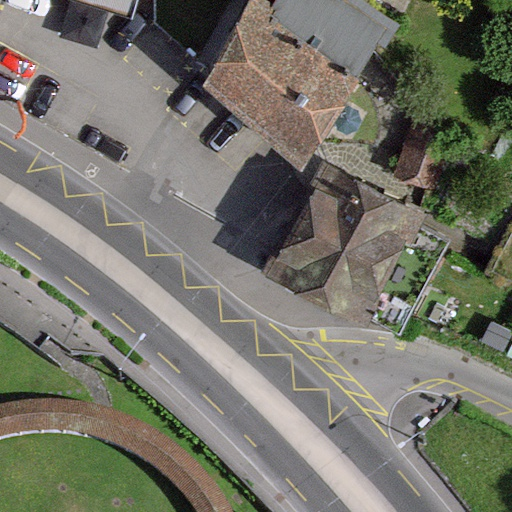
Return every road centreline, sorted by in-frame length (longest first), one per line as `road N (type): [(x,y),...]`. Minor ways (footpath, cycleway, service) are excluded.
road 1 (primary): [(0,187),(102,256),(299,428)]
road 2 (residential): [(299,428),(362,375),(389,367),(452,375),(511,405)]
